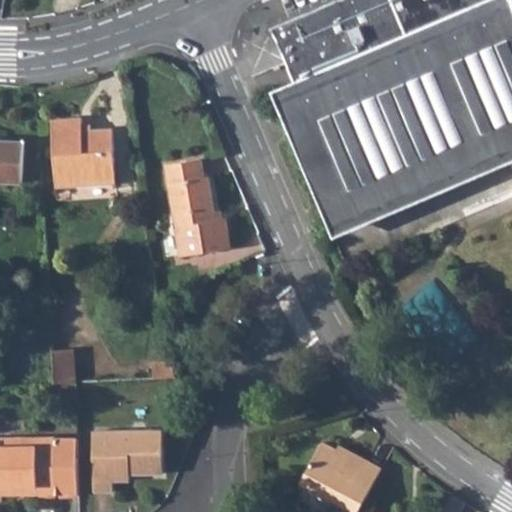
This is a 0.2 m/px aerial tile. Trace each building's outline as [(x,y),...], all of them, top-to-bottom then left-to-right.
[(272,92),(331,232),(507,157),(511,169),(511,0),(336,0),(268,29),(291,85),(272,92)] [(84,115),(54,117),(58,184),(117,181),(114,126),(84,128),(84,115)] [(0,138),(0,179),(23,181),(25,140),(0,138)] [(201,158),(166,164),(181,255),(230,247),(225,218),(215,219),(208,176),(204,177),(201,158)] [(75,347),(52,349),(54,381),(77,381),(75,347)] [(173,360),(155,361),(157,376),(178,375),(173,360)] [(164,430),(94,432),(95,493),(117,492),(116,482),(132,481),(133,474),(165,473),(164,430)] [(25,438),(0,438),(0,484),(39,483),(39,491),(81,491),(79,437),(58,438),(58,445),(25,445),(25,438)] [(306,478),(357,511),(360,511),(387,471),(374,462),(370,467),(331,440),(306,478)]
